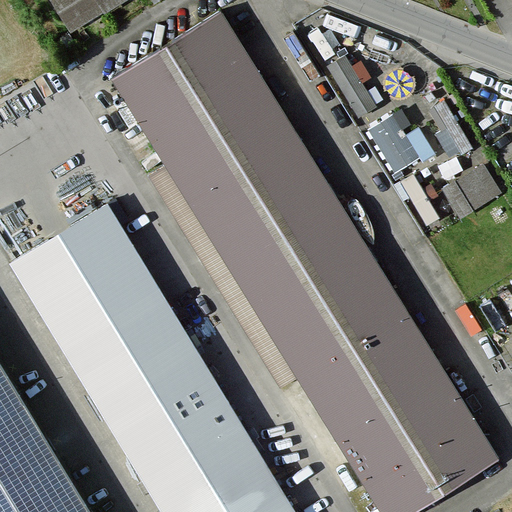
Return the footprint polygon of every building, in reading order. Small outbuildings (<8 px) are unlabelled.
[(102,0),(52,0),(67,22),(102,0)] [(115,80),(384,511),(412,511),(497,457),(223,12),(115,80)] [(339,51),(320,64),(356,118),(375,105),(339,51)] [(428,104),(450,152),(471,142),(449,94),(428,104)] [(391,110),(365,126),(392,171),(419,155),(391,110)] [(482,166),(440,189),(457,219),(498,196),(482,166)] [(18,261),(169,511),(289,511),(103,211),(18,261)] [(93,511),(0,357),(0,511),(93,511)]
